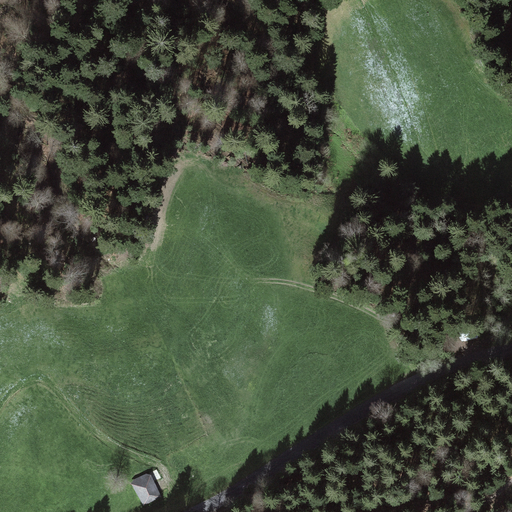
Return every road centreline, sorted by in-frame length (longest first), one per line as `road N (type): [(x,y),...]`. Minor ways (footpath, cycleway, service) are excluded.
road 1 (unclassified): [(511,347),(374,402),(192,511)]
road 2 (track): [(138,511),(168,498),(168,474),(106,440),(55,389)]
